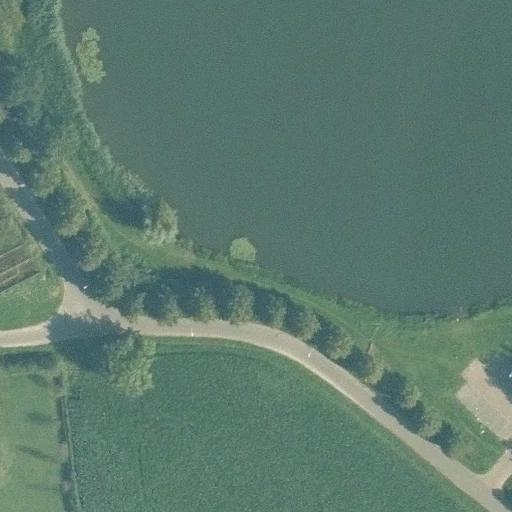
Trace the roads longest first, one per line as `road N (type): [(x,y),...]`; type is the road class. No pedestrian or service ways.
road 1 (unclassified): [(509,511),(333,366),(250,332),(92,325)]
road 2 (unclassified): [(92,325),(60,257),(0,165)]
